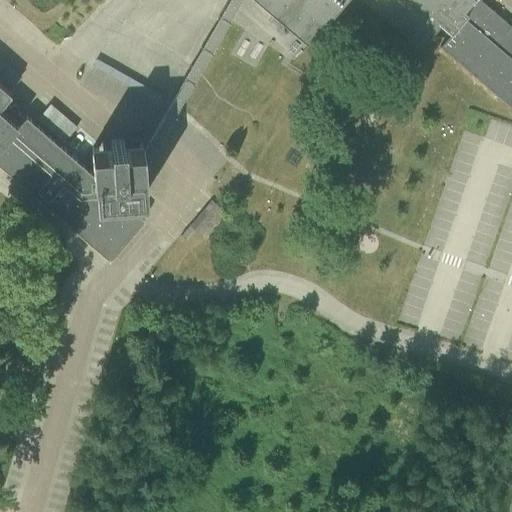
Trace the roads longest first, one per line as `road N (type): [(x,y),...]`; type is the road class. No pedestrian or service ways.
road 1 (unknown): [(39,74),(153,46),(187,24),(205,0)]
road 2 (unknown): [(122,271),(0,166)]
